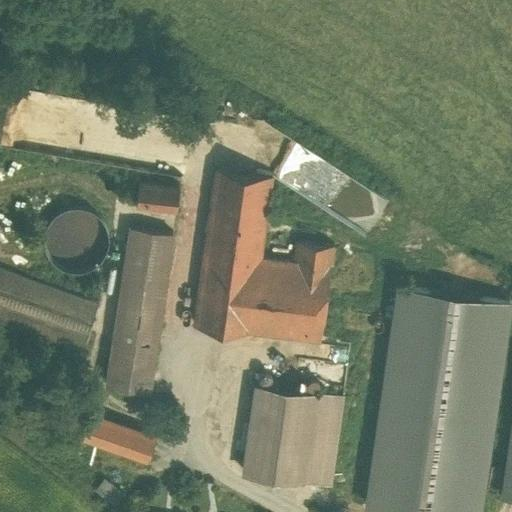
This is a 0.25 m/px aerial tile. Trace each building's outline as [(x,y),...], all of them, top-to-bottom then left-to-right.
[(295,261),(259,256),(271,174),(217,167),(195,324),(321,340),(334,245),(298,240),(295,261)] [(180,184),(140,179),(137,201),(176,206),(180,184)] [(84,206),(76,205),(68,207),(63,209),(58,211),(55,214),(52,217),(49,221),(47,224),(46,228),(45,231),(45,234),(44,239),(45,244),(46,246),(46,249),(48,252),(50,256),(53,260),(56,263),(59,265),(62,266),(65,268),(69,269),(73,270),(79,270),(85,269),(89,268),(92,266),(96,264),(100,260),(103,257),(105,254),(107,249),(108,246),(109,242),(109,237),(108,231),(107,227),(106,224),(104,220),(101,217),(99,215),(96,212),(92,209),(88,207),(84,206)] [(143,223),(117,387),(148,392),(173,228),(143,223)] [(99,303),(0,268),(0,319),(83,349),(99,303)] [(482,511),(511,301),(399,286),(368,510),(383,511),(482,511)] [(314,392),(258,384),(246,473),(301,481),(314,392)] [(343,396),(314,392),(301,481),(331,485),(343,396)] [(154,433),(80,407),(71,432),(146,458),(154,433)] [(511,412),(500,496),(511,498),(511,412)]
